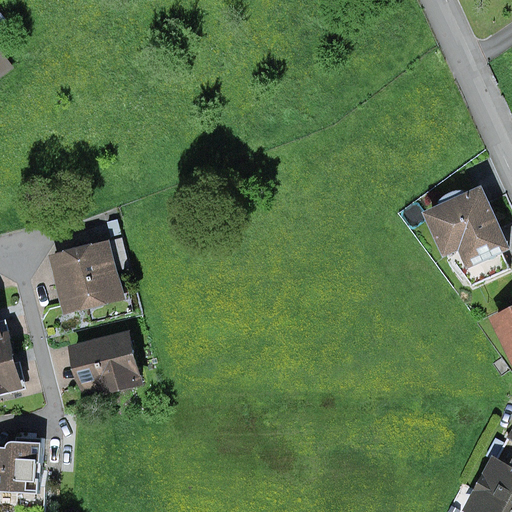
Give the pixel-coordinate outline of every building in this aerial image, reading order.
[(0,51),(0,80),(14,70),(0,51)] [(483,187),(422,213),(439,253),(456,246),(471,281),(509,265),(502,247),(508,245),(494,213),(483,187)] [(120,241),(53,257),(67,316),(124,302),(116,270),(127,267),(120,241)] [(511,310),(495,319),(511,351),(511,310)] [(130,337),(74,350),(84,392),(103,387),(106,397),(142,388),(130,337)] [(3,341),(0,341),(0,395),(26,388),(13,338),(3,341)] [(0,445),(0,491),(43,494),(47,441),(27,433),(15,438),(14,447),(0,445)] [(494,460),(465,511),(511,511),(511,469),(510,468),(494,460)]
